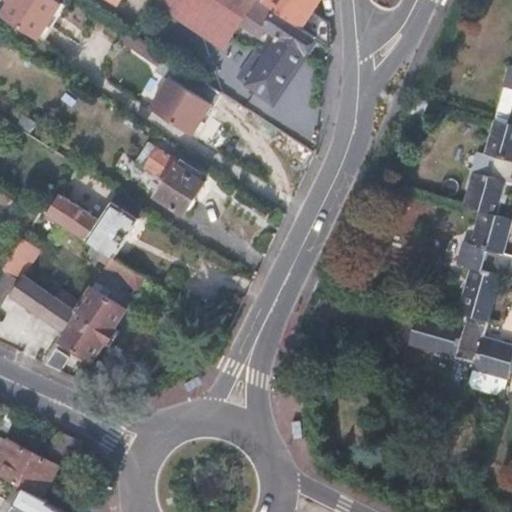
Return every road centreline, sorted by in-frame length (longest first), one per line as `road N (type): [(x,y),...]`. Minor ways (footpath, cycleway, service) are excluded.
road 1 (secondary): [(358,110),(268,315)]
road 2 (secondary): [(358,110),(428,0)]
road 3 (secondary): [(265,442),(258,380),(268,315)]
road 4 (secondary): [(268,315),(197,416)]
road 5 (tertiary): [(176,422),(122,420),(56,402)]
